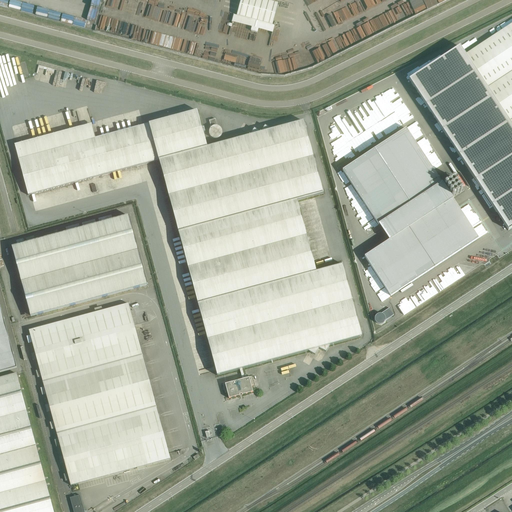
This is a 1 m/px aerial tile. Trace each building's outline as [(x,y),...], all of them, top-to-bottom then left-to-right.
[(272,25),(278,4),(263,0),(241,0),(237,16),(272,25)] [(429,66),(409,80),(413,87),(418,88),(417,92),(422,94),(421,98),(430,112),(435,114),(434,117),(439,119),(437,123),(470,172),(473,177),(496,212),(500,212),(500,218),(504,218),(503,223),(508,230),(511,227),(511,23),(488,39),(465,54),(460,46),(429,66)] [(388,76),(394,89),(405,83),(404,81),(412,77),(408,66),(388,76)] [(379,88),(329,121),(339,136),(330,142),(340,157),(336,160),(378,225),(388,219),(398,234),(364,256),(390,296),(478,238),(379,88)] [(207,147),(197,111),(84,141),(81,127),(14,145),(28,196),(159,160),(217,375),(240,369),(242,379),(222,384),(225,393),(227,392),(229,398),(240,395),(240,394),(241,394),(242,395),(253,392),(251,386),(253,385),(251,377),(245,378),(243,369),(308,351),(315,355),(319,348),(326,352),(330,345),(361,337),(342,264),(316,271),(297,201),(323,193),(303,121),(272,130),(265,126),(261,133),(254,129),(250,135),(207,147)] [(215,139),(216,139),(217,139),(218,138),(219,138),(220,137),(221,136),(221,135),(222,134),(222,133),(222,132),(222,131),(222,130),(221,130),(221,129),(221,128),(220,127),(219,127),(218,126),(217,126),(215,119),(209,120),(211,128),(210,128),(210,129),(209,130),(209,131),(209,132),(209,133),(209,134),(209,135),(210,135),(210,136),(211,137),(211,138),(212,138),(213,138),(214,139),(215,139)] [(30,316),(39,314),(147,285),(128,215),(12,247),(30,316)] [(493,244),(480,252),(486,261),(499,254),(493,244)] [(464,262),(469,272),(478,267),(472,257),(464,262)] [(453,269),(457,279),(464,276),(460,266),(453,269)] [(403,316),(421,305),(414,293),(396,304),(403,316)] [(128,304),(29,330),(70,486),(170,459),(128,304)] [(0,372),(17,368),(0,305),(0,372)] [(388,309),(380,314),(381,315),(383,315),(384,317),(384,318),(385,319),(384,321),(392,316),(388,309)] [(0,511),(53,511),(16,374),(0,377),(0,511)] [(70,498),(73,511),(84,511),(80,495),(70,498)]
